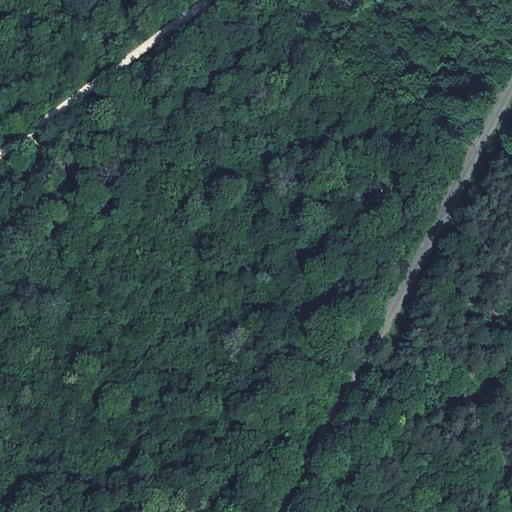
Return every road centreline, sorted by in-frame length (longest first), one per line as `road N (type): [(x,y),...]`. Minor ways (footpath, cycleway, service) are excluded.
road 1 (unclassified): [(511,83),(285,511)]
road 2 (track): [(0,154),(208,0)]
road 3 (track): [(374,340),(327,346),(196,511)]
